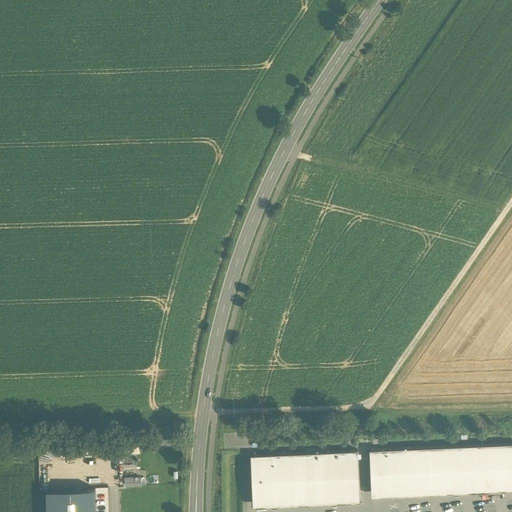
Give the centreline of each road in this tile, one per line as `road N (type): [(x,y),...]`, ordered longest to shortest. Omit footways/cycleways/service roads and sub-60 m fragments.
road 1 (secondary): [(194,511),(206,380),(240,250),(308,103),(379,0)]
road 2 (track): [(201,412),(368,404),(511,200)]
road 3 (track): [(282,151),(505,209)]
road 4 (track): [(201,412),(0,422)]
road 5 (track): [(368,404),(381,418),(511,417)]
